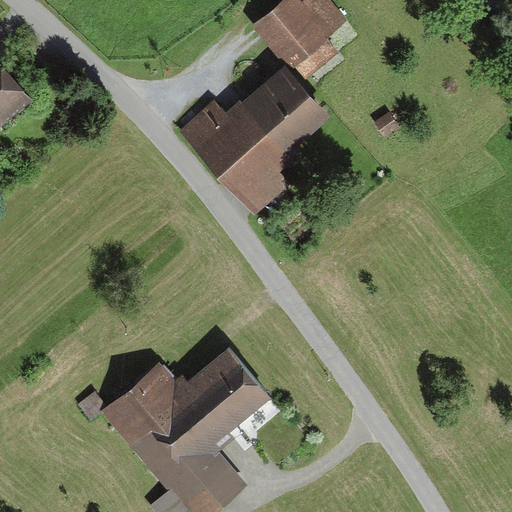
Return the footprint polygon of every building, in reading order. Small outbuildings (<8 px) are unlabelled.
[(290,56),(302,70),(336,42),(324,29),(341,15),(328,0),(302,0),(300,2),(298,0),(280,0),(253,22),(284,60),(290,56)] [(0,110),(23,92),(0,62),(0,110)] [(211,103),(184,130),(257,204),(280,181),(261,162),(278,145),(283,149),(323,108),(288,73),(259,102),(256,99),(231,123),(211,103)] [(387,112),(376,121),(384,131),(395,122),(387,112)] [(108,408),(194,511),(198,511),(238,479),(206,442),(267,391),(232,349),(176,395),(154,369),(108,408)]
